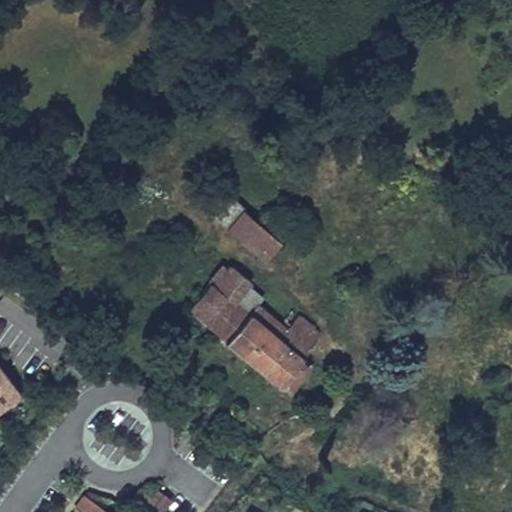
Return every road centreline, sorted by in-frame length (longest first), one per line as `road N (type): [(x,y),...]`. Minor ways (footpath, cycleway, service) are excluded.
road 1 (residential): [(157,456),(161,411),(139,389),(93,392),(73,433)]
road 2 (unknown): [(108,386),(8,307)]
